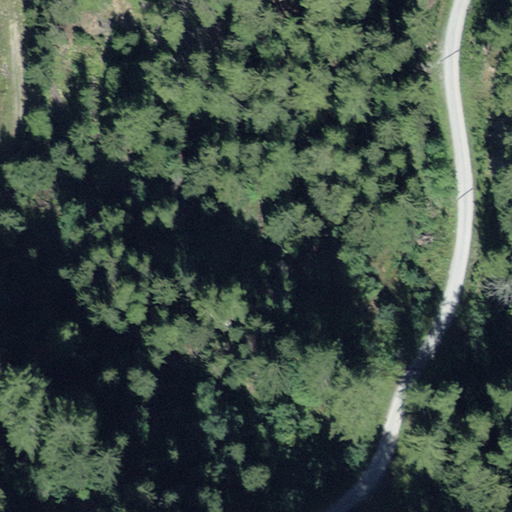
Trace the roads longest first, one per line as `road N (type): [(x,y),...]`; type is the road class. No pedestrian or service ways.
road 1 (track): [(462,0),(452,47),(466,164),(465,243),(438,328),(390,414),(373,486),(336,511)]
road 2 (track): [(101,511),(147,449),(202,212),(123,0)]
